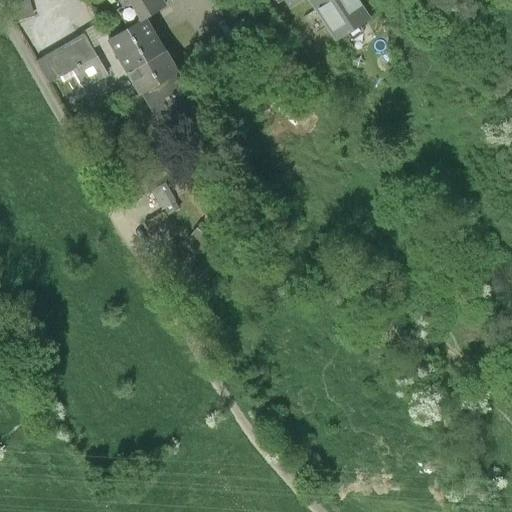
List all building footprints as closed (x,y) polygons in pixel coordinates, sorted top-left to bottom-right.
[(8,10),(14,21),(34,16),(29,0),(10,0),(5,2),(8,10)] [(116,9),(127,28),(144,18),(165,5),(161,0),(118,0),(122,6),(116,9)] [(369,17),(358,0),(286,0),(290,5),(297,0),(309,0),(334,39),(369,17)] [(108,14),(97,20),(106,35),(117,29),(108,14)] [(175,70),(144,18),(127,28),(109,39),(140,91),(172,72),(175,70)] [(85,34),(37,63),(50,84),(70,72),(83,92),(107,77),(85,34)] [(172,72),(140,91),(158,122),(175,112),(172,108),(188,98),(172,72)]
